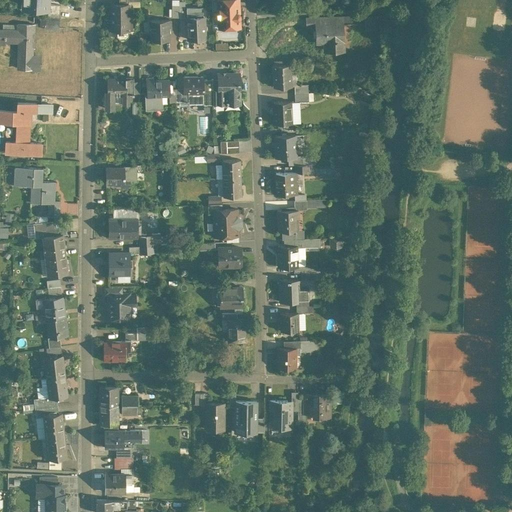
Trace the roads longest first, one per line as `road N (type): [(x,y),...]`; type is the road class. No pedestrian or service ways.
road 1 (residential): [(251,55),(262,379)]
road 2 (residential): [(90,375),(93,62)]
road 3 (residential): [(90,375),(262,379)]
road 4 (residential): [(93,62),(251,55)]
road 5 (residential): [(91,511),(90,375)]
